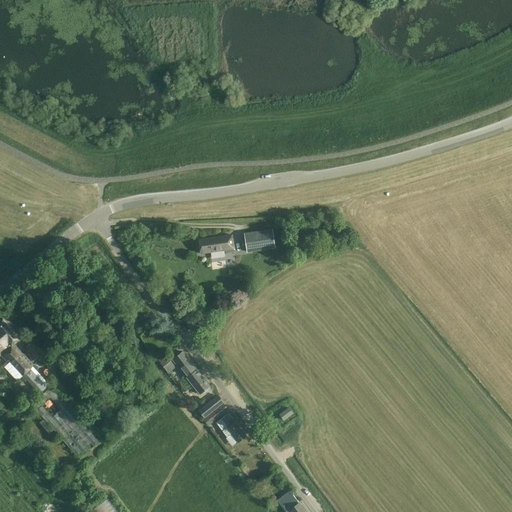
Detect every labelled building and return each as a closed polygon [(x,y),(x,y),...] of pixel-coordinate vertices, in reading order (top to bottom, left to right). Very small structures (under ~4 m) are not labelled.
[(246,251),(263,248),(274,247),(271,228),(243,233),(246,251)] [(199,240),(200,254),(225,250),(226,253),(234,252),(232,235),(199,240)] [(34,365),(14,344),(21,338),(3,319),(0,321),(0,356),(1,355),(8,364),(4,367),(17,381),(23,376),(40,395),(50,386),(33,366),(34,365)] [(36,347),(32,342),(25,347),(29,351),(26,353),(28,355),(28,356),(33,362),(44,354),(38,346),(36,347)] [(183,352),(173,360),(200,394),(203,392),(204,393),(210,389),(209,387),(210,386),(183,352)] [(176,368),(165,353),(157,359),(168,373),(176,368)] [(99,442),(51,388),(32,405),(79,459),(99,442)] [(205,417),(223,403),(224,402),(218,395),(199,410),(205,417)] [(223,403),(205,417),(206,418),(203,420),(208,426),(229,409),(223,403)] [(289,407),(279,414),(284,421),(294,413),(289,407)] [(221,419),(216,423),(227,437),(226,438),(231,446),(237,441),(238,442),(247,436),(235,421),(233,423),(226,415),(221,419)] [(288,492),(277,500),(280,505),(285,511),(288,511),(290,510),(291,511),(305,511),(299,503),(299,502),(293,495),(291,496),(288,492)] [(94,511),(118,511),(109,498),(93,509),(94,511)]
